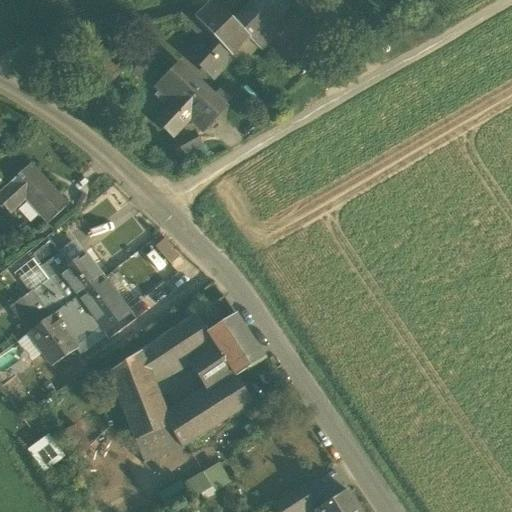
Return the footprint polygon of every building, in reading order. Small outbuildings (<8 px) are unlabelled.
[(286,24),(275,13),(263,0),(254,0),(253,2),(234,23),(250,40),(248,41),(257,50),(259,52),(286,24)] [(263,0),(275,13),(286,1),(285,0),(263,0)] [(196,19),(209,33),(232,57),(248,41),(250,40),(234,23),(213,2),(196,19)] [(209,33),(196,19),(188,26),(202,41),(209,33)] [(231,58),(232,57),(209,33),(202,41),(189,55),(213,78),(232,58),(231,58)] [(248,41),(232,57),(241,67),(257,50),(248,41)] [(71,72),(95,95),(110,79),(86,56),(71,72)] [(196,88),(199,85),(180,67),(177,70),(196,88)] [(159,89),(173,103),(190,119),(202,130),(223,108),(212,98),(203,89),(199,85),(196,88),(177,70),(159,89)] [(212,98),(223,108),(236,95),(225,85),(212,98)] [(173,136),(190,119),(173,103),(157,121),(173,136)] [(206,153),(194,131),(170,144),(183,166),(206,153)] [(25,201),(46,225),(67,205),(31,165),(0,193),(0,203),(10,214),(25,201)] [(150,243),(155,248),(164,240),(159,235),(150,243)] [(157,250),(170,266),(179,258),(164,240),(155,248),(157,250)] [(33,257),(41,268),(59,254),(50,243),(33,257)] [(151,255),(166,270),(171,266),(170,266),(157,250),(151,255)] [(58,274),(76,298),(77,298),(104,278),(84,253),(68,266),(58,273),(58,274)] [(68,266),(59,254),(41,268),(50,280),(39,288),(32,293),(36,298),(31,301),(39,312),(44,308),(45,310),(51,317),(76,298),(58,274),(58,273),(68,266)] [(50,280),(41,268),(30,277),(39,288),(50,280)] [(98,328),(99,330),(127,309),(104,278),(77,298),(76,298),(51,317),(56,324),(65,318),(67,321),(72,317),(73,320),(65,327),(77,343),(76,343),(77,344),(98,328)] [(130,313),(127,309),(99,330),(102,334),(130,313)] [(28,334),(51,317),(45,310),(22,326),(28,334)] [(102,334),(108,341),(136,321),(130,313),(102,334)] [(205,394),(223,422),(252,404),(235,377),(207,333),(208,332),(196,315),(170,333),(176,344),(166,349),(179,370),(189,365),(207,393),(205,394)] [(207,333),(235,377),(264,359),(236,315),(208,332),(207,333)] [(73,346),(76,343),(77,343),(65,327),(73,320),(72,317),(67,321),(65,318),(56,324),(51,317),(28,334),(52,367),(76,351),(73,346)] [(176,344),(170,333),(140,353),(153,385),(179,370),(166,349),(176,344)] [(135,442),(169,428),(170,428),(166,419),(153,385),(140,353),(108,374),(135,442)] [(205,394),(192,403),(210,430),(223,422),(205,394)] [(192,403),(166,419),(170,428),(169,428),(181,449),(210,430),(192,403)] [(78,424),(65,430),(78,454),(90,448),(78,424)] [(169,428),(135,442),(143,464),(181,449),(169,428)] [(49,434),(26,447),(41,472),(64,458),(49,434)] [(217,466),(203,474),(210,488),(213,493),(228,484),(217,466)] [(191,500),(210,488),(203,474),(182,486),(191,500)] [(275,505),(279,511),(305,511),(313,507),(301,489),(275,505)] [(315,511),(314,511),(360,511),(347,490),(315,511)]
